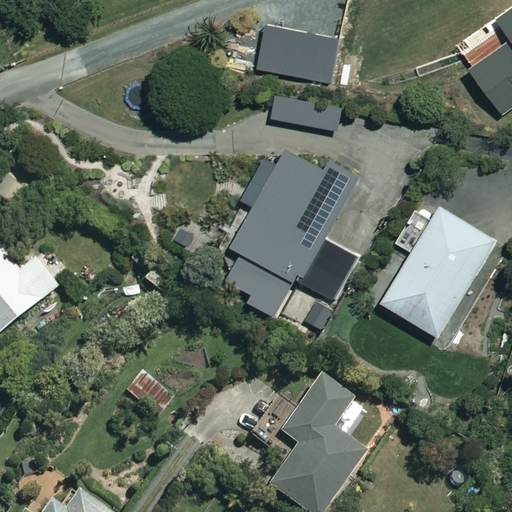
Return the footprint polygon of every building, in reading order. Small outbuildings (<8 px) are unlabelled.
[(511,114),(511,12),(496,24),(507,39),(471,64),(508,118),(511,114)] [(250,260),(233,292),(260,305),(257,310),(301,333),(306,323),(327,333),(365,259),(332,242),(363,181),(337,167),(332,177),(294,158),(287,173),(273,166),(251,210),(263,216),(242,256),(250,260)] [(505,246),(449,213),(392,311),(447,343),(505,246)] [(24,276),(7,255),(0,261),(0,342),(74,282),(51,254),(24,276)] [(365,410),(326,383),(285,441),(302,452),(273,494),(298,511),(331,511),(370,457),(345,440),(365,410)] [(103,511),(85,498),(74,511),(62,511),(58,509),(55,511),(103,511)]
